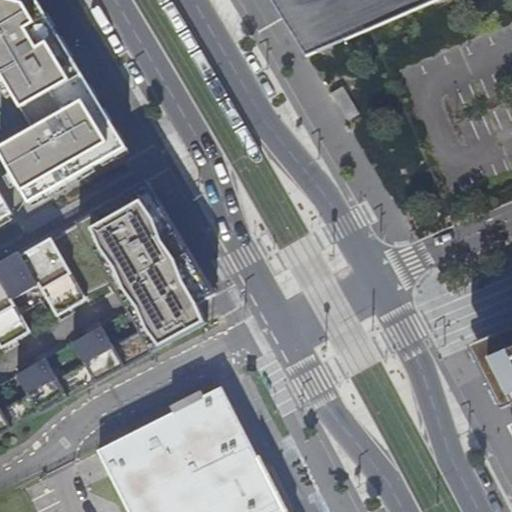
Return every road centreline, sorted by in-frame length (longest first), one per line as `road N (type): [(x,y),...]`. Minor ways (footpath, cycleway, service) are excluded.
road 1 (primary): [(479,511),(450,456),(407,329),(330,204),(262,120),(191,0)]
road 2 (primary): [(114,0),(196,138),(282,322),(402,511)]
